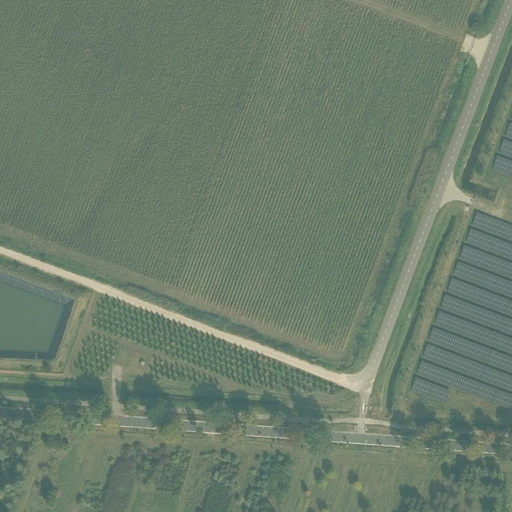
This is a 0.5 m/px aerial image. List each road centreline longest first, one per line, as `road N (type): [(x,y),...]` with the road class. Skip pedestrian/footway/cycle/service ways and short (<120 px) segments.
road 1 (tertiary): [(511,449),(0,413)]
road 2 (unclassified): [(371,370),(511,0)]
road 3 (track): [(0,250),(336,378),(368,381)]
